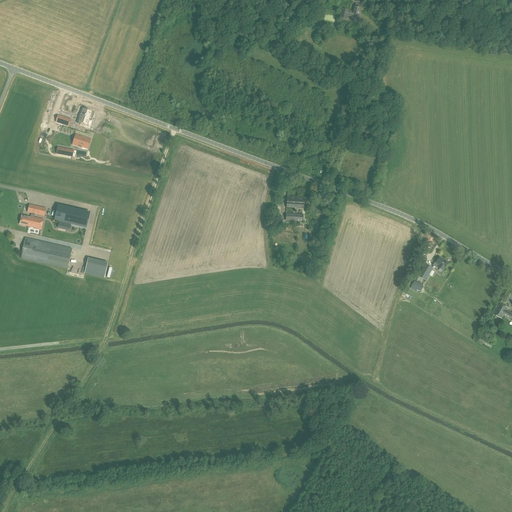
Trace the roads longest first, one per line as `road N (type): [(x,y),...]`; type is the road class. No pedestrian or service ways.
road 1 (tertiary): [(511,277),(407,216),(0,63)]
road 2 (track): [(103,342),(174,128)]
